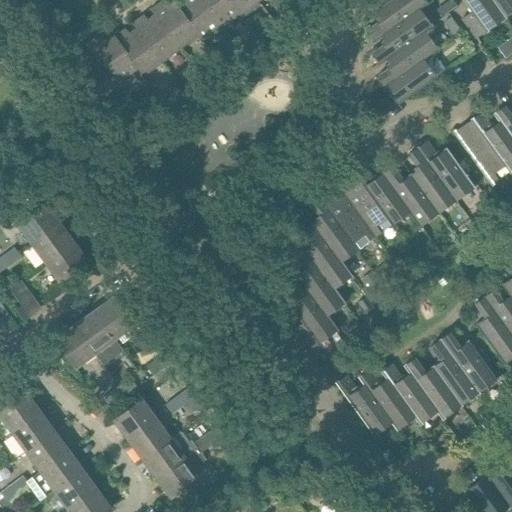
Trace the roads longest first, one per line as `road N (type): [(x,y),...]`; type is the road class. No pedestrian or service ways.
road 1 (residential): [(400,511),(256,310),(278,189),(288,175),(342,147)]
road 2 (residential): [(15,355),(96,425),(138,482),(134,511)]
road 3 (residential): [(342,147),(411,110),(483,94),(511,72)]
road 4 (residential): [(342,147),(344,0)]
road 5 (residential): [(15,355),(38,322),(120,266)]
